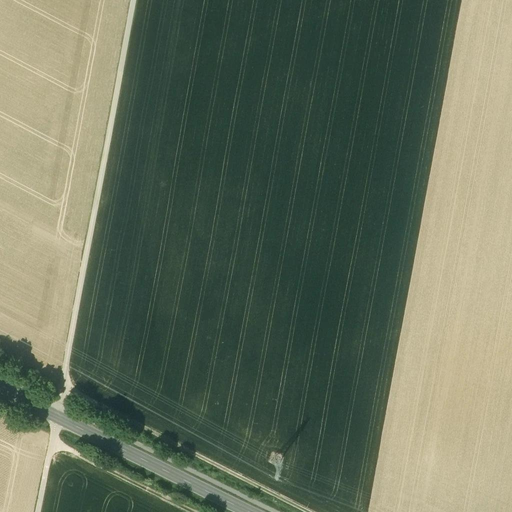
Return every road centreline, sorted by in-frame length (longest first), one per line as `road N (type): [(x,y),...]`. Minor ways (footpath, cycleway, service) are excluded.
road 1 (track): [(133,0),(58,407)]
road 2 (track): [(305,511),(62,386)]
road 3 (secondary): [(248,511),(56,416)]
road 4 (track): [(51,446),(190,511)]
